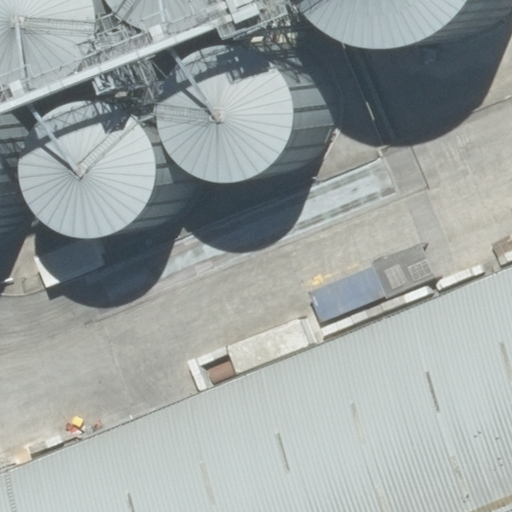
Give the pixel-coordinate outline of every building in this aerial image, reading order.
[(154,0),(15,0),(16,18),(24,40),(39,58),(58,70),(80,75),(103,73),(124,64),(141,49),(152,28),(156,6),(154,0)] [(172,0),(180,8),(199,20),(221,26),(244,23),(265,14),(279,0),(172,0)] [(511,26),(511,0),(373,0),(396,23),(426,38),(459,42),(492,37),(511,26)] [(347,90),(336,70),(319,54),(299,45),(276,42),(253,47),(233,60),(218,78),(210,101),(210,124),(218,147),(233,165),(253,177),(275,182),(298,180),(318,171),(335,155),(346,135),(350,113),(347,90)] [(0,243),(22,232),(45,208),(60,178),(64,146),(57,113),(41,84),(14,60),(0,54),(0,243)] [(213,147),(202,126),(186,111),(165,101),(143,98),(119,103),(99,116),(84,134),(76,157),(76,181),(85,203),(100,221),(119,233),(141,238),(164,236),(185,227),(202,211),(212,192),(216,169),(213,147)] [(511,511),(511,244),(0,456),(0,511),(511,511)]
